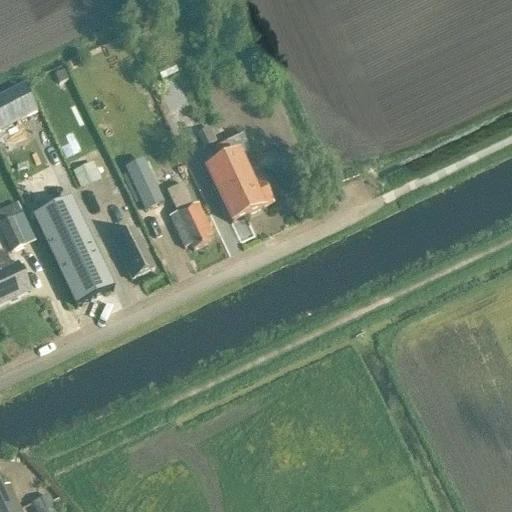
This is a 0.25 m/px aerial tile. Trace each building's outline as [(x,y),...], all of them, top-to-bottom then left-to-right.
[(68,85),(64,75),(55,79),(59,89),(68,85)] [(0,138),(38,118),(24,90),(0,102),(0,138)] [(217,146),(210,133),(198,139),(205,152),(217,146)] [(226,148),(215,154),(221,167),(233,162),(237,160),(238,163),(250,157),(242,140),(226,148)] [(70,176),(90,166),(86,157),(65,167),(70,176)] [(221,167),(206,175),(232,229),(263,214),(262,213),(272,209),(261,185),(251,190),(238,163),(237,160),(221,167)] [(163,208),(143,165),(124,174),(144,217),(163,208)] [(90,166),(70,176),(75,188),(96,178),(90,166)] [(198,208),(193,211),(183,189),(167,197),(177,218),(169,222),(184,253),(191,250),(193,256),(209,248),(207,243),(213,240),(198,208)] [(70,205),(34,223),(75,310),(112,293),(70,205)] [(0,216),(0,229),(12,224),(22,219),(17,208),(0,216)] [(12,224),(0,229),(0,232),(11,258),(25,251),(12,224)] [(138,235),(113,247),(131,285),(154,274),(144,254),(147,252),(138,235)] [(0,311),(31,297),(17,268),(11,271),(4,256),(0,258),(0,311)] [(0,511),(18,511),(8,491),(3,493),(0,486),(0,511)] [(36,511),(52,511),(48,501),(35,507),(36,511)]
